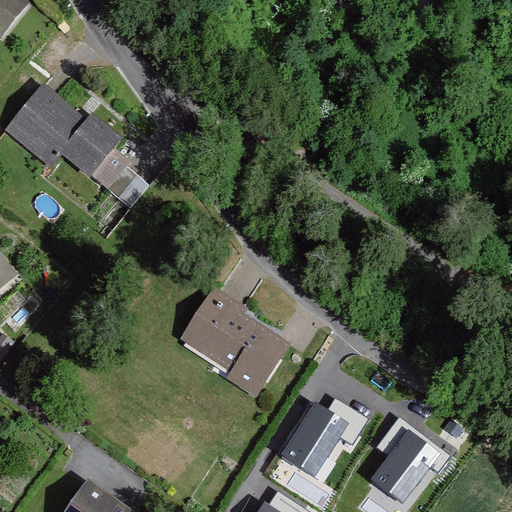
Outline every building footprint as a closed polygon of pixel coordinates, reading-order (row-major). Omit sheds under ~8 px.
[(0,0),(0,29),(26,0),(0,0)] [(6,130),(50,166),(61,153),(91,178),(124,139),(93,113),(87,120),(44,84),(6,130)] [(0,254),(0,288),(17,275),(0,254)] [(227,379),(257,398),(290,347),(242,316),(247,308),(214,287),(181,340),(232,372),(227,379)] [(404,435),(344,399),(318,441),(378,477),(404,435)] [(132,511),(87,481),(65,511),(132,511)] [(263,511),(288,511),(271,501),(263,511)]
